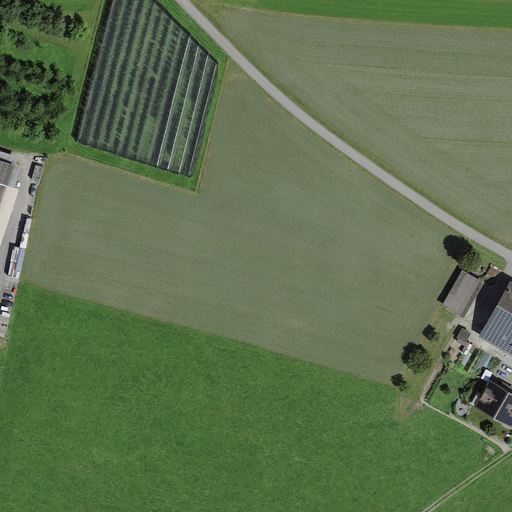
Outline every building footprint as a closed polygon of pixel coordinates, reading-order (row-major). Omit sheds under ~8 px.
[(78,144),(190,170),(210,88),(189,83),(187,93),(174,90),(165,126),(86,107),(78,144)] [(0,156),(15,161),(0,205),(0,245),(20,185),(15,184),(22,164),(16,162),(19,155),(0,148),(0,156)] [(0,205),(15,161),(0,156),(0,205)] [(462,268),(442,304),(464,316),(484,280),(462,268)] [(479,334),(511,352),(511,278),(479,334)] [(466,345),(473,332),(464,327),(457,340),(466,345)] [(511,389),(490,377),(474,405),(511,426),(511,389)]
